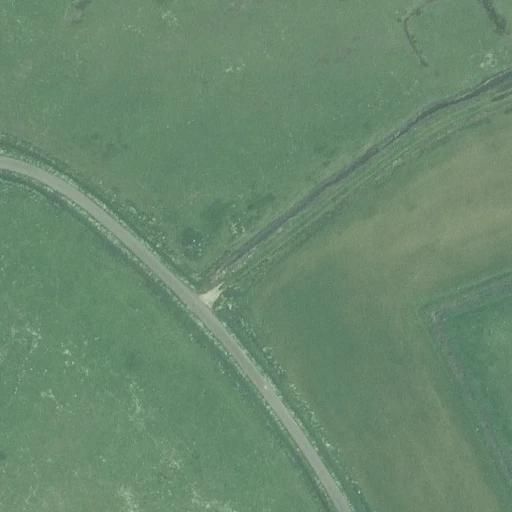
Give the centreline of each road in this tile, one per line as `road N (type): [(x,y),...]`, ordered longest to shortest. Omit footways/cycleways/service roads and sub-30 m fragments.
road 1 (unclassified): [(343,511),(301,437),(202,309),(83,201),(45,176),(0,163)]
road 2 (track): [(202,309),(420,140),(511,96)]
